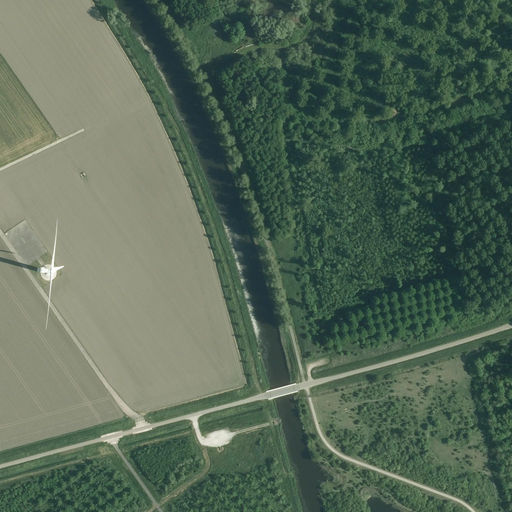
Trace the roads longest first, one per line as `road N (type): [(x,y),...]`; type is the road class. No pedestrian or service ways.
road 1 (unclassified): [(0,467),(511,325)]
road 2 (track): [(270,423),(227,267),(182,152),(98,0)]
road 3 (track): [(313,0),(312,29),(277,52),(247,52),(212,21),(200,23),(186,40),(195,62),(213,73),(235,60)]
